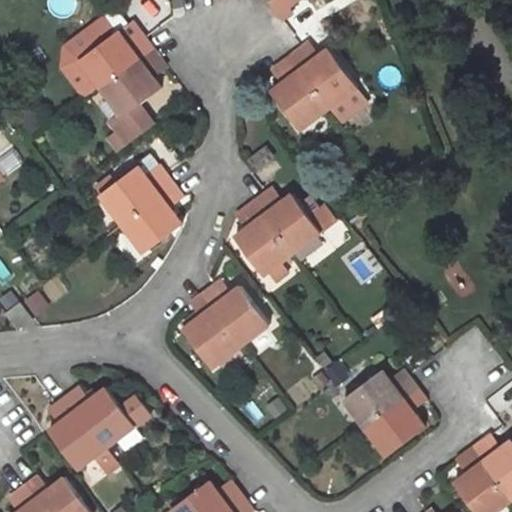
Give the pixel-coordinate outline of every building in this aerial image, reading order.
[(148,0),(147,0),(154,23),(172,18),(166,0),(148,0)] [(297,0),(265,0),(273,19),(300,8),(297,0)] [(131,22),(120,30),(132,46),(146,36),(141,29),(137,31),(131,22)] [(120,29),(81,58),(123,114),(124,116),(140,104),(163,87),(155,76),(151,70),(165,60),(146,36),(132,46),(120,30),(120,29)] [(320,54),(310,40),(303,45),(313,59),(320,54)] [(284,81),(272,90),(301,128),(359,85),(330,47),(320,54),(313,59),(303,45),(279,64),(289,77),(284,81)] [(169,65),(165,60),(151,70),(155,76),(169,65)] [(279,64),(274,68),(284,81),(289,77),(279,64)] [(123,114),(111,123),(117,131),(127,144),(156,123),(140,104),(124,116),(123,114)] [(127,144),(117,131),(109,137),(119,150),(127,144)] [(167,172),(153,152),(142,160),(145,163),(141,166),(153,182),(167,172)] [(113,175),(97,187),(102,194),(146,252),(184,222),(171,206),(185,196),(167,172),(153,182),(141,166),(141,165),(118,182),(113,175)] [(273,186),(267,191),(277,204),(283,200),(273,186)] [(247,227),(236,235),(265,274),(323,231),(311,216),(303,204),(294,192),(283,200),(277,204),(267,191),(243,209),(253,223),(247,227)] [(310,199),(303,204),(311,216),(318,210),(310,199)] [(82,213),(77,206),(70,211),(74,218),(82,213)] [(318,210),(311,216),(323,231),(336,221),(325,206),(318,210)] [(243,209),(236,214),(247,227),(253,223),(243,209)] [(222,278),(216,283),(226,296),(232,292),(222,278)] [(201,316),(185,328),(213,366),(271,322),(242,284),(232,292),(226,296),(216,283),(191,302),(201,316)] [(50,305),(39,290),(25,300),(36,315),(50,305)] [(406,296),(393,305),(399,313),(412,304),(406,296)] [(34,318),(21,300),(6,312),(19,330),(34,318)] [(379,328),(392,319),(384,309),(371,318),(379,328)] [(333,361),(325,350),(316,356),(325,368),(333,361)] [(351,374),(340,360),(327,370),(338,385),(351,374)] [(404,367),(391,378),(395,384),(409,373),(404,367)] [(383,368),(345,397),(389,455),(427,426),(414,409),(428,399),(409,373),(395,384),(391,378),(383,368)] [(329,381),(322,372),(313,379),(320,388),(329,381)] [(60,421),(50,429),(79,467),(96,455),(105,468),(118,458),(108,446),(118,438),(136,425),(152,413),(139,394),(123,406),(108,385),(91,398),(85,402),(81,398),(75,389),(56,403),(66,417),(60,421)] [(81,398),(85,402),(91,398),(87,393),(81,398)] [(288,408),(279,396),(267,405),(276,417),(288,408)] [(50,408),(60,421),(66,417),(56,403),(50,408)] [(136,425),(118,438),(126,450),(144,437),(136,425)] [(492,432),(486,436),(496,450),(503,446),(492,432)] [(466,473),(455,481),(478,511),(494,511),(511,498),(511,438),(503,446),(496,450),(486,436),(461,455),(472,469),(466,473)] [(461,455),(455,459),(466,473),(472,469),(461,455)] [(19,511),(17,511),(94,511),(67,475),(50,488),(39,474),(15,492),(17,495),(25,506),(19,511)] [(211,479),(172,508),(175,511),(251,511),(255,509),(237,485),(223,496),(219,490),(211,479)] [(233,479),(219,490),(223,496),(237,485),(233,479)] [(139,492),(132,497),(138,504),(144,500),(139,492)] [(17,495),(11,499),(19,511),(25,506),(17,495)]
